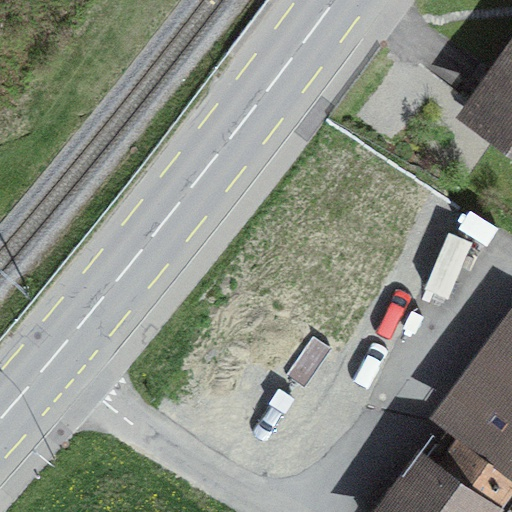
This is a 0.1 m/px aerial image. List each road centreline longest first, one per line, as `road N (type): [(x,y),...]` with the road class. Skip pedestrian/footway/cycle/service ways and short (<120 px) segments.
road 1 (secondary): [(336,0),(0,419)]
road 2 (track): [(117,0),(64,94),(0,136)]
